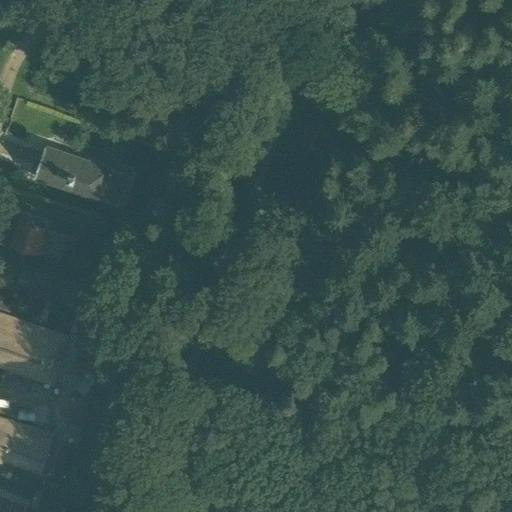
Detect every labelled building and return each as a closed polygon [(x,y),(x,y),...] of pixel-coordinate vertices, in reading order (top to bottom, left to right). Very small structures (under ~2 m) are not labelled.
[(100,200),(101,197),(112,169),(113,166),(46,143),(34,178),(100,200)] [(112,169),(101,197),(121,204),(131,175),(116,170),(112,169)] [(44,226),(20,219),(12,245),(42,255),(47,240),(40,238),(44,226)] [(0,257),(0,276),(12,281),(18,264),(0,257)] [(22,265),(17,281),(77,301),(82,286),(22,265)] [(0,367),(53,385),(70,335),(0,312),(0,367)] [(71,371),(82,375),(86,361),(76,358),(71,371)] [(41,475),(53,432),(0,416),(0,468),(3,461),(41,475)] [(69,480),(77,452),(61,447),(53,475),(69,480)]
